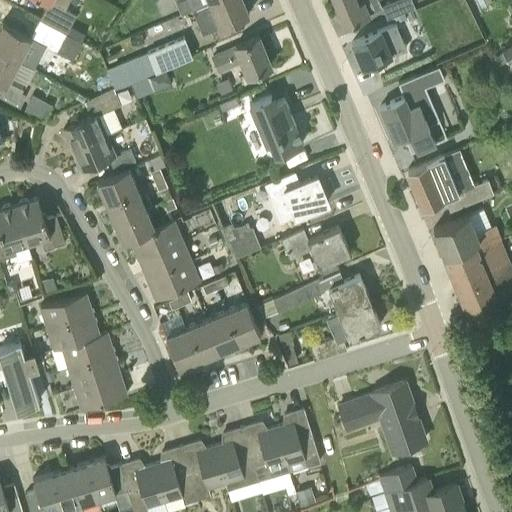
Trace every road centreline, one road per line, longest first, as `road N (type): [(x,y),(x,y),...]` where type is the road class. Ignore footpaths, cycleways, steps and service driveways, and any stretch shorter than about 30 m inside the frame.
road 1 (tertiary): [(433,334),(300,0)]
road 2 (residential): [(0,172),(30,170),(60,189),(147,335),(177,415)]
road 3 (residential): [(177,415),(433,334)]
road 4 (tertiary): [(497,511),(433,334)]
road 5 (residential): [(177,415),(0,442)]
